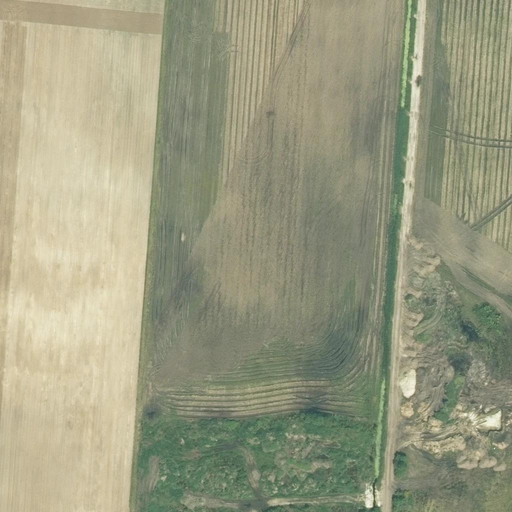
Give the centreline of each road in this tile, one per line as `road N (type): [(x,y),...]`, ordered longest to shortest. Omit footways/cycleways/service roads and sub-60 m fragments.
road 1 (track): [(388,511),(419,0)]
road 2 (track): [(142,502),(389,495)]
